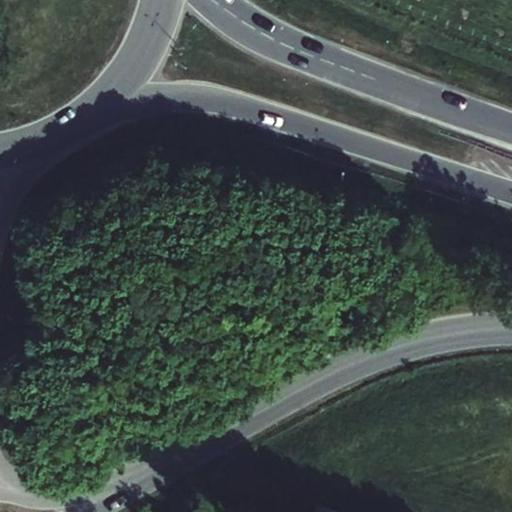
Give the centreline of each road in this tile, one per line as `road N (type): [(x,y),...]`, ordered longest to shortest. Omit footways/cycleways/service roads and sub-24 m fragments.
road 1 (trunk): [(86,115),(146,97),(204,97),(511,193)]
road 2 (tertiary): [(511,328),(445,336),(368,359),(184,458)]
road 3 (trunk): [(511,130),(265,35),(219,0)]
road 4 (tertiary): [(184,458),(100,493),(70,500),(38,495)]
road 5 (primary): [(86,115),(130,69),(160,0)]
